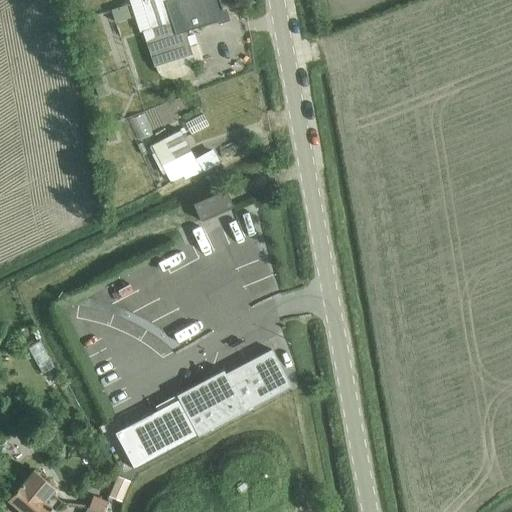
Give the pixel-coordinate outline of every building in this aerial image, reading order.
[(217,0),(138,0),(147,27),(148,27),(151,36),(143,41),(151,65),(189,53),(181,28),(222,15),(217,0)] [(109,8),(113,20),(129,15),(125,3),(109,8)] [(150,145),(170,183),(198,168),(179,130),(150,145)] [(191,209),(198,223),(230,208),(223,194),(191,209)] [(225,244),(235,241),(226,219),(216,222),(225,244)] [(177,398),(112,432),(132,469),(196,434),(196,435),(289,385),(270,349),(224,372),(222,369),(175,394),(177,398)] [(7,500),(21,511),(49,511),(59,501),(48,491),(54,486),(34,469),(7,500)] [(107,495),(120,501),(129,479),(116,474),(107,495)]
